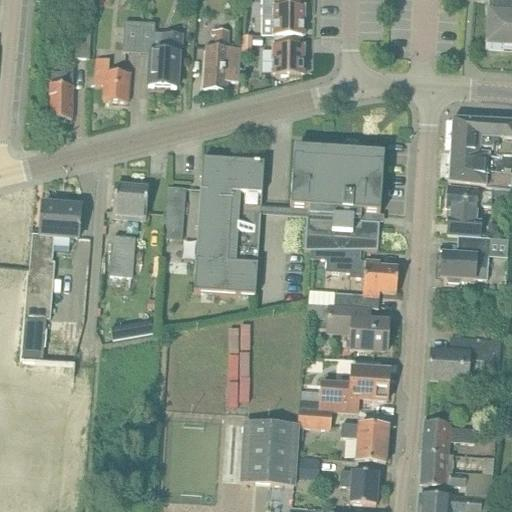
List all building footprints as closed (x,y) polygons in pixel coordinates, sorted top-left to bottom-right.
[(90,61),(90,26),(91,26),(92,7),(92,0),(70,0),(71,6),(75,7),(74,25),(73,60),(90,61)] [(261,0),(261,20),(273,20),(273,38),(299,38),(303,38),(303,9),(299,9),(299,0),(261,0)] [(511,6),(488,5),(485,50),(511,51),(511,6)] [(122,55),(139,56),(141,26),(124,25),(122,55)] [(141,26),(139,56),(150,56),(148,88),(176,90),(176,88),(183,89),(183,74),(177,73),(178,58),(180,58),(182,37),(154,35),(155,27),(141,26)] [(204,71),(203,91),(226,92),(227,83),(238,84),(240,49),(229,49),(227,49),(228,32),(212,31),(211,36),(215,37),(214,48),(206,47),(204,71)] [(299,48),(299,38),(273,38),(272,77),(302,77),(303,48),(299,48)] [(109,62),(97,61),(95,86),(104,87),(103,103),(127,105),(130,76),(108,74),(109,62)] [(71,122),(72,102),(73,66),(61,66),(61,75),(50,75),(49,101),(48,121),(71,122)] [(511,124),(452,120),(450,156),(489,158),(489,160),(511,161),(511,124)] [(311,251),(360,254),(360,252),(377,252),(379,224),(370,223),(370,215),(380,216),(383,166),(372,165),(372,155),(305,151),(304,161),(293,160),(290,210),(334,213),(333,221),(306,219),(304,252),(310,252),(310,262),(311,251)] [(489,158),(450,156),(448,186),(473,187),(473,188),(486,189),(486,191),(510,192),(511,178),(511,161),(489,160),(489,158)] [(193,295),(255,298),(264,165),(202,161),(193,295)] [(145,222),(147,190),(115,187),(113,220),(145,222)] [(186,190),(167,189),(162,240),(181,242),(186,190)] [(457,238),(457,239),(480,240),(481,225),(476,225),(476,214),(477,207),(491,208),(492,196),(477,195),(477,192),(447,190),(446,212),(450,213),(450,220),(450,222),(448,222),(447,238),(457,238)] [(22,348),(21,362),(23,362),(42,364),(46,321),(50,321),(54,264),(52,264),(53,253),(68,254),(69,240),(78,240),(80,209),(42,206),(40,236),(32,236),(29,269),(28,269),(22,348)] [(134,240),(133,240),(113,239),(110,278),(131,280),(134,240)] [(489,241),(480,240),(457,239),(456,255),(443,254),(441,280),(461,281),(473,282),(473,281),(486,282),(489,241)] [(333,308),(369,311),(378,311),(379,294),(396,295),(398,269),(379,268),(380,264),(360,263),(360,254),(311,251),(310,262),(326,261),(325,273),(350,275),(349,279),(363,280),(362,292),(363,292),(362,297),(334,295),(333,308)] [(148,301),(147,311),(156,312),(157,302),(148,301)] [(369,311),(333,308),(329,308),(329,309),(307,307),(306,320),(328,322),(327,334),(351,336),(350,352),(386,354),(388,324),(368,323),(369,311)] [(150,323),(110,330),(113,343),(152,336),(150,323)] [(500,343),(470,341),(451,340),(450,353),(431,352),(429,382),(467,385),(468,370),(489,371),(488,397),(498,398),(500,373),(498,373),(500,343)] [(299,411),(331,413),(357,415),(358,401),(387,403),(389,373),(369,372),(351,371),(350,387),(321,385),(320,404),(299,403),(299,411)] [(330,432),(331,413),(299,411),(297,430),(330,432)] [(423,423),(421,456),(448,457),(449,444),(473,446),(474,432),(473,432),(473,427),(463,426),(463,431),(450,430),(451,425),(423,423)] [(245,425),(241,484),(293,487),(297,429),(245,425)] [(385,465),(388,429),(358,426),(358,427),(342,425),(341,439),(357,441),(355,463),(385,465)] [(487,496),(490,496),(491,478),(466,476),(452,475),(453,458),(448,457),(421,456),(419,487),(448,489),(449,488),(465,489),(465,496),(487,498),(487,496)] [(320,463),(296,461),(295,481),(319,483),(320,463)] [(378,475),(358,474),(340,472),(339,488),(350,489),(349,505),(376,507),(378,475)] [(487,498),(465,496),(465,500),(419,496),(417,511),(489,511),(490,496),(487,496),(487,498)]
